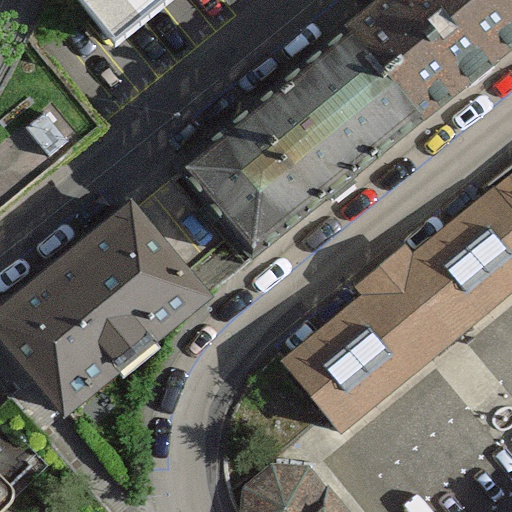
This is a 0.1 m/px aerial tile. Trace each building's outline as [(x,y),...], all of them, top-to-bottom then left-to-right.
[(86,0),(137,64),(217,0),(86,0)] [(511,0),(425,0),(367,48),(447,143),(511,88),(511,0)] [(367,48),(201,187),(282,284),(447,143),(367,48)] [(511,166),(283,354),(356,444),(511,316),(511,166)] [(148,212),(4,326),(92,436),(236,322),(148,212)] [(346,511),(327,490),(304,474),(271,470),(242,493),(240,511),(346,511)] [(0,511),(18,511),(0,491),(0,511)]
